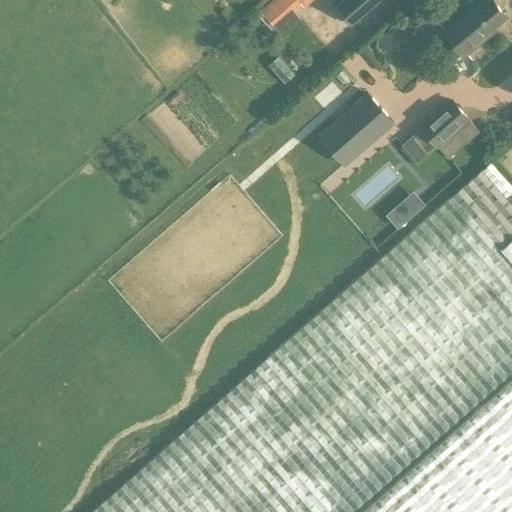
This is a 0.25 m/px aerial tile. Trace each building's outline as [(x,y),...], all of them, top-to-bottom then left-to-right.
[(304,0),(273,0),(260,12),(279,34),(298,17),(293,11),(304,0)] [(339,0),(335,4),(351,22),(375,0),(339,0)] [(452,60),(462,52),(464,55),(494,29),(493,28),(505,17),(491,0),(480,0),(443,31),(434,38),(452,60)] [(280,54),(269,64),(286,81),(296,71),(280,54)] [(393,121),(367,91),(318,134),(331,149),(340,142),(352,157),(393,121)] [(437,147),(470,119),(452,98),(419,126),(437,147)] [(511,184),(491,160),(394,245),(271,353),(224,394),(162,448),(108,495),(88,511),(351,511),(421,452),(483,396),(511,371),(511,184)] [(400,226),(430,203),(418,188),(389,211),(400,226)] [(511,511),(511,377),(449,433),(368,505),(359,511),(511,511)]
